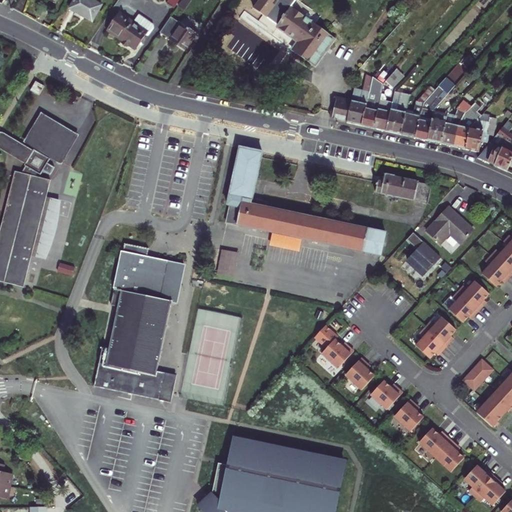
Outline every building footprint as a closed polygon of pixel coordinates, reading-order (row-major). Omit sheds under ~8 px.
[(94,25),(103,9),(87,0),(77,0),(71,11),(83,18),(94,25)] [(175,9),(181,0),(169,0),(167,4),(175,9)] [(315,64),(334,36),(285,3),(272,22),(297,40),(292,48),(315,64)] [(122,43),(134,24),(119,14),(107,33),(115,39),(122,43)] [(139,17),(134,24),(122,43),(121,43),(123,45),(122,47),(128,52),(130,49),(133,51),(136,53),(142,44),(144,46),(148,39),(154,30),(154,27),(139,17)] [(200,39),(171,19),(161,34),(175,44),(189,54),(200,39)] [(33,83),(28,91),(36,95),(41,87),(33,83)] [(369,108),(365,124),(371,126),(377,127),(382,110),(383,103),(387,89),(374,86),(372,92),(369,108)] [(430,139),(434,122),(436,113),(437,108),(449,94),(440,86),(426,102),(425,103),(425,105),(424,110),(422,119),(418,136),(425,138),(430,139)] [(353,101),(349,121),(365,124),(369,108),(372,92),(365,91),(364,94),(356,92),(354,99),(353,101)] [(394,108),(393,110),(389,130),(395,131),(403,133),(408,111),(413,95),(404,92),(400,109),(394,108)] [(335,118),(349,121),(353,101),(354,99),(341,97),(337,112),(335,111),(334,115),(335,118)] [(460,125),(456,145),(463,146),(469,148),(473,127),(473,126),(480,118),(481,118),(476,114),(483,106),(478,101),(468,111),(460,125)] [(389,130),(393,110),(386,108),(387,104),(383,103),(382,110),(377,127),(384,129),(389,130)] [(417,114),(408,111),(403,133),(411,135),(418,136),(422,119),(424,110),(418,108),(417,114)] [(436,113),(434,122),(430,139),(438,141),(444,142),(448,122),(449,116),(436,113)] [(75,136),(39,114),(22,143),(31,148),(29,151),(22,165),(21,166),(29,171),(28,176),(12,173),(0,215),(0,283),(18,288),(25,263),(41,205),(48,182),(33,178),(34,173),(38,176),(40,172),(46,176),(51,168),(45,164),(48,159),(58,165),(75,136)] [(473,126),(473,127),(469,148),(477,149),(482,150),(486,132),(489,133),(492,121),(480,118),(473,126)] [(460,125),(448,122),(444,142),(451,144),(456,145),(460,125)] [(511,124),(508,122),(481,156),(498,164),(504,167),(510,170),(511,165),(511,136),(510,135),(511,134),(508,132),(511,126),(511,124)] [(0,152),(22,165),(29,151),(3,135),(0,139),(0,152)] [(303,238),(379,256),(384,233),(264,205),(265,200),(252,197),(262,156),(263,150),(240,145),(226,203),(230,204),(227,221),(272,231),(301,238),(303,238)] [(384,181),(379,180),(376,192),(428,203),(432,184),(394,176),(394,175),(385,173),(384,181)] [(41,205),(25,263),(40,267),(43,260),(46,253),(48,246),(51,238),(52,231),(54,224),(56,216),(57,209),(41,205)] [(426,231),(440,244),(449,233),(460,243),(473,229),(459,217),(448,207),(426,231)] [(301,238),(272,231),(269,244),(299,250),(301,238)] [(423,275),(440,257),(430,248),(412,232),(406,239),(416,248),(406,259),(423,275)] [(151,248),(127,243),(127,244),(114,304),(121,305),(112,347),(103,345),(96,377),(99,380),(103,386),(172,400),(178,373),(160,369),(174,300),(178,301),(185,263),(150,256),(151,248)] [(497,249),(491,255),(511,274),(511,273),(511,248),(508,245),(501,253),(497,249)] [(511,274),(491,255),(485,261),(489,265),(482,273),(496,286),(501,280),(504,277),(507,280),(511,274)] [(463,286),(458,292),(478,311),(483,305),(481,303),(483,300),(489,294),(475,281),(467,289),(463,286)] [(478,311),(458,292),(452,298),(456,302),(449,310),(463,323),(468,317),(471,314),(473,316),(478,311)] [(430,322),(424,328),(445,347),(450,342),(447,340),(450,337),(456,331),(442,318),(434,326),(430,322)] [(445,347),(424,328),(419,335),(423,338),(415,347),(429,359),(435,353),(437,350),(440,353),(445,347)] [(331,343),(318,357),(334,372),(350,355),(344,349),(342,353),(338,349),(331,343)] [(474,393),(493,371),(481,360),(476,365),(478,367),(468,377),(467,376),(461,382),(474,393)] [(363,366),(358,361),(342,379),(358,393),(371,379),(364,373),(361,369),(363,366)] [(511,374),(476,414),(492,429),(497,423),(507,412),(511,406),(511,374)] [(95,384),(103,386),(99,380),(96,377),(95,384)] [(381,384),(368,399),(384,413),(400,396),(394,391),(391,394),(388,391),(381,384)] [(413,408),(407,403),(392,420),(408,435),(421,420),(414,414),(410,411),(413,408)] [(437,437),(431,431),(418,445),(434,460),(449,443),(444,438),(441,441),(437,437)] [(229,463),(232,464),(237,438),(347,462),(342,487),(345,488),(351,459),(234,435),(229,463)] [(347,462),(237,438),(232,464),(229,463),(228,463),(220,462),(214,491),(215,492),(198,507),(202,511),(336,511),(342,489),(342,487),(347,462)] [(434,460),(450,475),(463,461),(456,454),(452,451),(455,448),(449,443),(434,460)] [(3,467),(0,466),(0,500),(5,502),(10,476),(1,475),(3,467)] [(468,494),(474,500),(493,479),(487,474),(485,476),(482,474),(476,468),(463,482),(471,490),(468,494)] [(493,479),(474,500),(480,505),(484,501),(492,509),(505,494),(499,489),(496,486),(498,484),(493,479)] [(340,511),(345,490),(342,489),(336,511),(340,511)] [(194,508),(198,511),(202,511),(198,507),(215,492),(214,491),(197,506),(194,508)] [(511,511),(511,501),(502,511),(511,511)]
